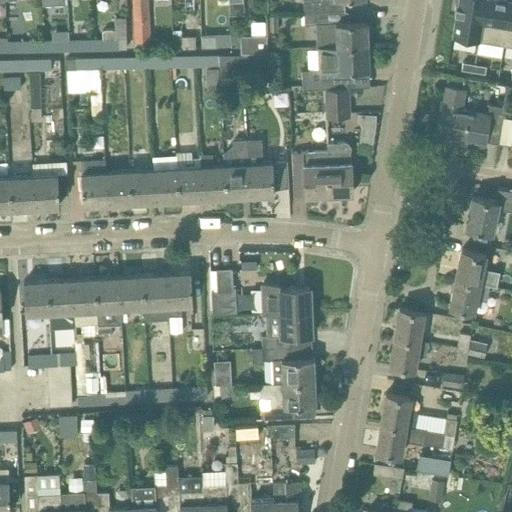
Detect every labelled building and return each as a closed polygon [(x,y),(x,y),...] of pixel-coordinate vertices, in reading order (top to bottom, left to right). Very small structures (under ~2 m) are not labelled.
[(133,0),(134,18),(149,17),(147,0),(133,0)] [(303,0),(304,11),(344,9),(343,0),(303,0)] [(458,0),(452,36),(478,40),(485,0),(458,0)] [(485,0),(478,40),(504,44),(511,0),(509,0),(485,0)] [(344,9),(304,11),(304,23),(316,23),(317,46),(318,46),(367,44),(366,20),(345,21),(344,9)] [(268,31),(278,31),(278,14),(268,15),(268,31)] [(126,16),(115,17),(115,38),(94,38),(95,49),(120,49),(120,47),(127,47),(126,16)] [(230,33),(219,33),(219,46),(231,46),(230,33)] [(218,54),(219,66),(220,78),(220,90),(244,89),(244,77),(242,53),(241,34),(241,54),(218,54)] [(242,53),(268,53),(267,34),(241,34),(242,53)] [(196,47),(195,35),(173,36),(174,47),(196,47)] [(70,39),(70,50),(95,49),(94,38),(70,39)] [(70,39),(45,40),(45,50),(70,50),(70,39)] [(45,40),(7,40),(8,51),(45,50),(45,40)] [(369,67),(367,44),(318,46),(318,68),(303,69),(304,88),(348,86),(347,69),(369,68),(369,67)] [(268,53),(242,53),(244,77),(243,65),(268,65),(268,53)] [(194,55),(195,66),(219,66),(218,54),(194,55)] [(147,56),(148,67),(171,67),(170,55),(147,56)] [(170,55),(171,67),(195,66),(194,55),(170,55)] [(100,57),(101,69),(123,68),(123,56),(100,57)] [(123,56),(123,68),(148,67),(147,56),(123,56)] [(67,57),(67,69),(101,69),(100,57),(67,57)] [(3,59),(4,75),(4,70),(28,70),(27,58),(3,59)] [(27,58),(28,70),(52,69),(51,58),(27,58)] [(475,64),(463,62),(462,70),(473,72),(475,64)] [(475,64),(473,72),(485,73),(486,66),(475,64)] [(32,121),(42,121),(40,72),(29,72),(32,121)] [(118,74),(101,75),(102,92),(103,104),(119,103),(118,74)] [(21,75),(4,76),(5,88),(21,88),(21,75)] [(441,101),(436,137),(458,140),(459,136),(485,140),(489,141),(498,142),(501,125),(502,116),(504,106),(490,104),(488,113),(460,109),(463,89),(447,86),(444,101),(441,101)] [(325,89),(326,115),(350,113),(348,88),(325,89)] [(360,112),(359,119),(363,123),(361,139),(374,141),(377,124),(377,112),(360,112)] [(262,138),(247,139),(250,194),(274,193),(274,186),(289,186),(287,160),(272,161),(263,161),(262,138)] [(224,151),(225,164),(226,196),(250,194),(247,139),(232,139),(233,144),(224,151)] [(327,142),(327,150),(329,193),(353,192),(351,149),(351,146),(349,142),(343,140),(342,141),(327,142)] [(306,194),(329,193),(327,150),(292,152),(293,174),(305,173),(306,194)] [(202,197),(200,153),(200,165),(177,166),(179,198),(202,197)] [(213,153),(200,153),(202,197),(226,196),(225,164),(214,164),(213,153)] [(109,202),(106,158),(81,160),(83,204),(109,202)] [(154,168),(155,200),(179,198),(177,166),(154,168)] [(129,169),(131,201),(155,200),(154,168),(129,169)] [(129,169),(107,170),(109,202),(131,201),(129,169)] [(58,173),(34,174),(35,206),(59,205),(58,173)] [(10,176),(12,208),(35,206),(34,174),(10,176)] [(10,176),(0,176),(0,208),(12,208),(10,176)] [(472,195),(466,227),(492,232),(496,212),(497,207),(511,210),(511,189),(491,186),(489,199),(472,195)] [(486,253),(481,252),(462,248),(456,277),(490,284),(497,285),(500,271),(483,267),(486,253)] [(257,260),(241,261),(242,269),(257,268),(257,260)] [(232,268),(216,269),(217,291),(211,291),(212,313),(237,312),(235,287),(233,287),(232,268)] [(191,271),(167,272),(169,315),(181,314),(181,304),(193,303),(191,271)] [(167,272),(143,274),(145,306),(146,320),(168,318),(168,315),(169,315),(167,272)] [(121,307),(145,306),(143,274),(119,275),(121,307)] [(119,275),(95,276),(98,324),(122,323),(121,307),(119,275)] [(95,276),(71,278),(73,310),(74,310),(75,325),(98,324),(95,276)] [(487,301),(490,284),(456,277),(450,306),(474,311),(476,298),(487,301)] [(48,279),(49,311),(73,310),(71,278),(48,279)] [(24,280),(25,300),(26,312),(49,311),(48,279),(24,280)] [(262,311),(311,309),(310,286),(279,287),(279,282),(261,283),(262,311)] [(421,324),(423,311),(423,310),(399,307),(395,336),(429,341),(431,326),(421,324)] [(312,333),(311,309),(262,311),(262,314),(267,314),(268,335),(263,335),(263,347),(291,346),(291,334),(312,333)] [(457,345),(468,347),(470,339),(471,333),(459,332),(457,345)] [(426,356),(429,341),(395,336),(390,365),(414,369),(417,354),(426,356)] [(471,339),(467,353),(484,357),(486,350),(487,344),(488,342),(471,339)] [(468,347),(457,345),(455,361),(466,362),(468,347)] [(292,358),(291,346),(263,347),(252,347),(253,364),(264,364),(264,360),(272,360),(273,382),(315,380),(314,357),(292,358)] [(3,358),(0,358),(0,369),(12,369),(11,349),(3,350),(3,358)] [(76,351),(52,353),(53,365),(70,363),(77,363),(76,355),(76,351)] [(52,353),(28,354),(29,366),(48,365),(53,365),(52,353)] [(53,365),(48,365),(48,375),(70,373),(70,363),(53,365)] [(463,386),(465,374),(444,372),(443,384),(463,386)] [(70,373),(48,375),(49,385),(71,384),(70,373)] [(86,392),(78,392),(79,405),(102,403),(102,391),(101,380),(96,381),(85,381),(86,392)] [(273,382),(261,382),(261,396),(270,396),(270,406),(262,406),(262,418),(294,417),(293,405),(316,404),(315,380),(273,382)] [(71,384),(49,385),(49,395),(72,394),(71,384)] [(215,385),(216,401),(237,400),(236,384),(215,385)] [(173,387),(174,399),(208,397),(207,385),(173,387)] [(174,399),(173,387),(150,388),(150,400),(174,399)] [(126,390),(127,402),(150,400),(150,388),(148,388),(148,389),(126,390)] [(127,402),(126,390),(102,391),(102,403),(127,402)] [(418,411),(408,409),(410,396),(386,392),(381,421),(415,427),(418,411)] [(72,394),(49,395),(50,405),(72,404),(72,394)] [(444,431),(455,433),(457,419),(456,419),(457,414),(447,412),(446,417),(444,431)] [(78,436),(77,414),(59,415),(60,437),(78,436)] [(213,429),(213,414),(203,414),(203,429),(213,429)] [(41,427),(37,417),(24,422),(28,432),(41,427)] [(381,421),(376,451),(396,454),(401,454),(403,441),(403,440),(424,443),(426,429),(415,427),(381,421)] [(271,424),(272,436),(295,435),(294,423),(271,424)] [(258,425),(235,426),(236,438),(259,437),(258,425)] [(0,440),(17,440),(17,429),(0,429),(0,440)] [(455,433),(444,431),(442,446),(453,447),(455,433)] [(32,452),(25,452),(26,471),(37,471),(37,460),(32,460),(32,452)] [(419,454),(417,469),(432,472),(448,474),(450,459),(419,454)] [(203,503),(203,511),(227,511),(227,510),(239,510),(238,482),(237,462),(237,455),(226,456),(226,463),(225,463),(226,483),(203,485),(203,503)] [(274,511),(273,483),(251,483),(250,461),(237,462),(238,482),(239,510),(251,509),(250,511),(274,511)] [(97,511),(98,492),(97,492),(95,462),(83,463),(84,491),(61,492),(61,511),(97,511)] [(373,473),(402,478),(404,467),(375,462),(373,473)] [(179,464),(166,465),(168,511),(203,511),(203,503),(203,489),(179,490),(179,475),(179,464)] [(133,505),(133,511),(168,511),(166,465),(167,484),(132,486),(133,505)] [(448,474),(432,472),(429,489),(459,493),(462,476),(448,474)] [(25,475),(26,511),(61,511),(61,492),(38,493),(37,474),(25,475)] [(20,499),(19,478),(0,479),(0,511),(10,511),(10,499),(20,499)] [(273,483),(274,511),(298,511),(298,500),(301,500),(300,481),(273,483)] [(133,511),(133,505),(109,507),(108,492),(98,492),(97,511),(133,511)]
